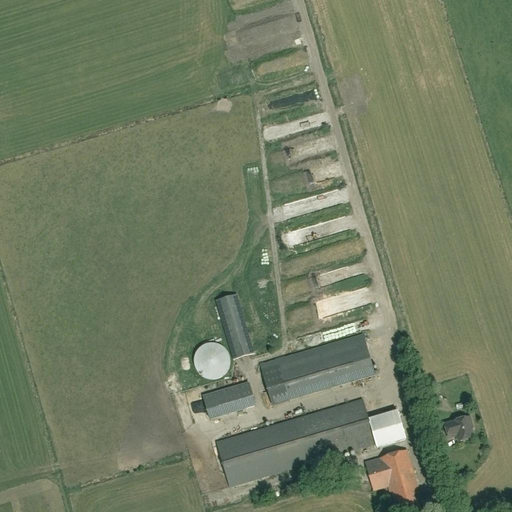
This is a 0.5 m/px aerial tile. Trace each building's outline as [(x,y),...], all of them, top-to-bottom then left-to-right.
[(266,103),(271,116),(285,110),(280,98),(266,103)] [(285,287),(289,299),(309,294),(305,281),(285,287)] [(256,293),(254,284),(244,286),(246,295),(256,293)] [(237,295),(216,302),(233,360),(254,354),(237,295)] [(367,343),(283,368),(281,364),(261,371),(272,408),(293,401),(293,403),(378,377),(367,343)] [(250,383),(201,396),(208,420),(256,407),(250,383)] [(366,402),(297,422),(219,445),(232,489),(379,446),(366,402)] [(456,425),(447,428),(452,440),(460,438),(462,443),(476,439),(473,430),(475,429),(472,419),(455,424),(456,425)] [(417,505),(423,503),(408,451),(366,463),(374,492),(388,488),(391,495),(393,495),(395,504),(399,503),(401,511),(406,511),(418,509),(417,505)]
